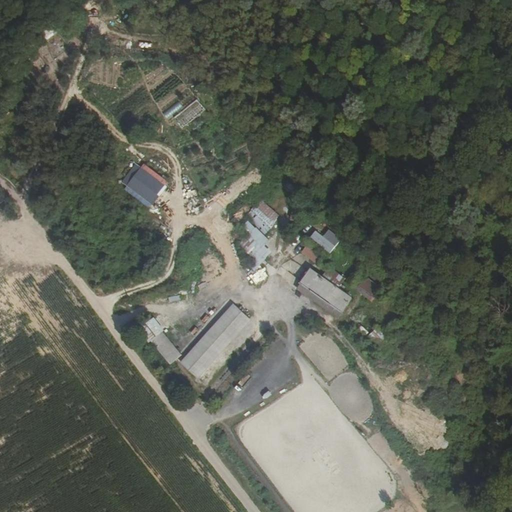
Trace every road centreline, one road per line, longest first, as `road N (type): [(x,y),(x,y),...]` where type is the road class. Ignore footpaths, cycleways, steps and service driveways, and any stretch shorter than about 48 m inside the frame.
road 1 (track): [(0,181),(156,384)]
road 2 (track): [(18,202),(97,20)]
road 3 (track): [(97,308),(170,270),(179,178),(189,157)]
road 4 (residential): [(255,511),(156,384)]
road 5 (track): [(288,511),(203,402)]
